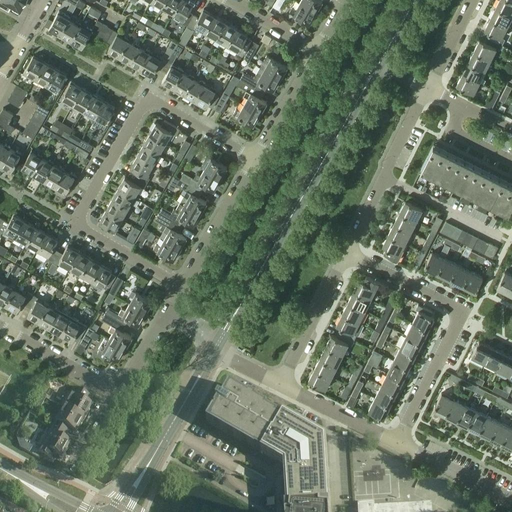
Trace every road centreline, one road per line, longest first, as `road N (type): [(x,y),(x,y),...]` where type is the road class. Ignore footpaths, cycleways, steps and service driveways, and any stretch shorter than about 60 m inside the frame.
road 1 (residential): [(254,159),(145,99),(72,225),(181,287)]
road 2 (residential): [(396,445),(462,314),(345,255)]
road 3 (tertiary): [(243,300),(377,65)]
road 4 (residential): [(181,287),(254,159)]
road 5 (residential): [(280,385),(345,255)]
road 6 (residential): [(509,243),(382,179)]
road 7 (residential): [(114,392),(0,328)]
road 8 (residential): [(280,385),(396,445)]
road 9 (residential): [(396,445),(511,503)]
road 10 (residential): [(254,159),(316,52)]
